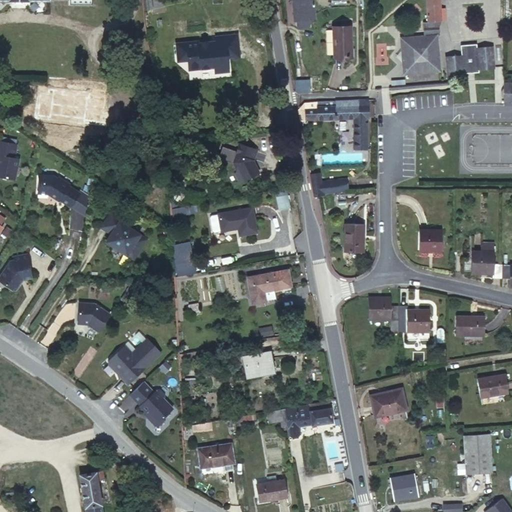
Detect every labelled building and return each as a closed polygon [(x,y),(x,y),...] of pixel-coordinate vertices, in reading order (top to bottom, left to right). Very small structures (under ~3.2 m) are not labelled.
[(309,0),(288,0),(290,19),(291,19),(291,28),(304,27),(303,19),(310,18),(309,0)] [(442,0),(429,0),(430,20),(425,21),(426,32),(403,33),(404,68),(439,66),(437,30),(443,18),(442,0)] [(347,20),(329,21),(331,53),(349,52),(347,20)] [(241,59),(238,33),(214,36),(215,39),(199,41),(199,40),(175,43),(177,62),(187,61),(188,71),(213,68),(214,74),(230,72),(228,60),(241,59)] [(446,53),(447,78),(464,77),(464,73),(479,73),(479,69),(494,68),(493,45),(478,46),(478,42),(463,43),(462,52),(446,53)] [(304,76),(289,76),(289,88),(292,89),(293,89),(293,83),(298,83),(298,89),(305,88),(304,76)] [(511,82),(503,83),(503,103),(511,102),(511,82)] [(364,90),(329,93),(330,98),(331,112),(348,111),(363,109),(365,109),(364,90)] [(113,101),(84,93),(79,112),(108,120),(113,101)] [(330,98),(299,100),(299,114),(331,112),(330,98)] [(167,109),(154,110),(155,118),(168,118),(167,109)] [(363,109),(348,111),(351,141),(365,140),(363,109)] [(19,154),(22,141),(5,136),(1,150),(4,151),(0,165),(0,170),(19,175),(24,155),(19,154)] [(235,177),(238,178),(255,169),(251,162),(250,163),(248,160),(249,160),(253,159),(255,145),(237,142),(228,160),(232,167),(231,171),(235,177)] [(322,170),(308,172),(312,194),(324,193),(324,190),(323,180),(322,170)] [(62,198),(74,205),(83,192),(71,184),(73,182),(66,177),(65,179),(62,177),(57,174),(43,173),(42,190),(52,191),(61,199),(62,198)] [(349,187),(348,178),(323,180),(324,190),(349,187)] [(275,190),(278,210),(290,208),(287,189),(275,190)] [(251,205),(216,213),(221,231),(236,228),(238,235),(257,230),(251,205)] [(114,211),(104,226),(114,234),(109,242),(136,259),(149,239),(131,228),(134,224),(114,211)] [(0,212),(0,221),(4,224),(8,218),(0,212)] [(345,221),(342,248),(361,250),(364,223),(345,221)] [(8,228),(4,233),(9,237),(13,232),(8,228)] [(443,231),(419,231),(419,253),(443,253),(443,231)] [(494,271),(503,271),(503,257),(494,257),(494,242),(471,241),(471,265),(494,265),(494,271)] [(14,261),(1,279),(17,290),(20,290),(24,284),(23,282),(25,278),(28,279),(34,278),(29,253),(16,255),(18,258),(14,261)] [(511,257),(503,257),(503,271),(511,271),(511,279),(511,278),(511,257)] [(194,262),(175,265),(177,277),(196,274),(194,262)] [(285,266),(242,276),(248,304),(265,299),(265,298),(272,297),(271,288),(289,284),(285,266)] [(398,309),(398,295),(388,295),(388,288),(365,288),(366,308),(389,309),(398,309)] [(407,296),(398,295),(398,309),(406,309),(406,322),(429,323),(429,300),(407,300),(407,296)] [(79,305),(78,326),(88,326),(99,334),(110,316),(95,306),(79,305)] [(398,309),(389,309),(389,322),(398,322),(398,309)] [(459,310),(457,327),(487,328),(487,311),(459,310)] [(272,326),(258,329),(260,338),(273,335),(272,326)] [(132,356),(125,348),(109,363),(109,366),(115,372),(116,371),(130,385),(161,356),(148,341),(132,356)] [(271,350),(244,357),(250,378),(276,373),(271,350)] [(506,367),(478,372),(481,392),(510,388),(506,367)] [(397,382),(365,386),(368,405),(399,402),(397,382)] [(155,395),(145,385),(131,398),(142,408),(141,409),(153,420),(152,423),(157,428),(160,428),(166,422),(166,419),(174,411),(165,402),(165,397),(161,393),(158,393),(155,395)] [(329,396),(286,406),(292,433),(302,431),(300,424),(333,416),(329,396)] [(491,471),(489,434),(464,435),(466,473),(491,471)] [(228,462),(236,461),(233,443),(201,449),(204,466),(228,462)] [(236,470),(236,461),(228,462),(229,471),(236,470)] [(416,463),(389,466),(391,488),(418,484),(416,463)] [(101,466),(77,470),(83,511),(101,511),(97,479),(103,478),(101,466)] [(286,476),(259,480),(262,496),(289,492),(286,476)] [(511,511),(501,498),(484,511),(483,511),(511,511)]
